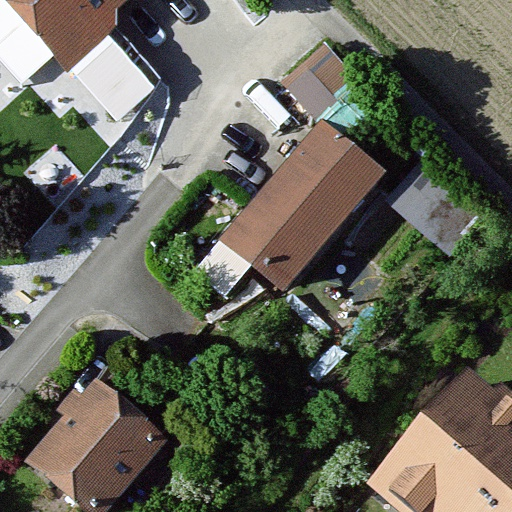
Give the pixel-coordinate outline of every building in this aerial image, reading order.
[(3,0),(74,67),(138,0),(3,0)] [(288,73),(311,112),(344,93),(321,54),(288,73)] [(383,172),(319,118),(220,235),(283,288),(383,172)] [(125,511),(177,448),(85,374),(16,460),(81,511),(125,511)] [(511,511),(511,422),(460,378),(374,481),(411,511),(511,511)]
